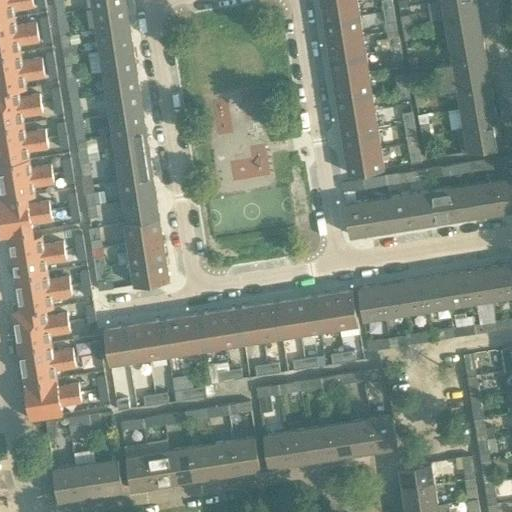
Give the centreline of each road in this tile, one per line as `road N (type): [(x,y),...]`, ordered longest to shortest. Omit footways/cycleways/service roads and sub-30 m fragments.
road 1 (residential): [(205,0),(148,9),(193,287)]
road 2 (residential): [(363,511),(309,473),(64,511)]
road 3 (residential): [(333,265),(289,0)]
road 4 (residential): [(34,511),(2,334)]
road 5 (residential): [(333,265),(511,242)]
road 6 (residential): [(193,287),(333,265)]
